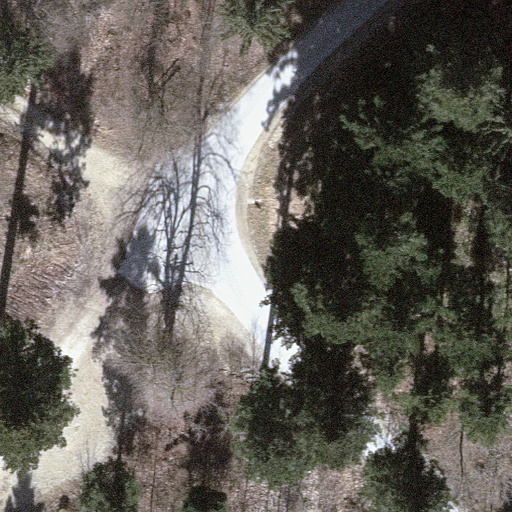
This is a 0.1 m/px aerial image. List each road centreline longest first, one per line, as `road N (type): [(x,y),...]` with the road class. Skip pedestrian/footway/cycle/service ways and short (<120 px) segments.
road 1 (tertiary): [(440,511),(256,307),(199,221),(210,167),(273,92),(370,0)]
road 2 (track): [(0,104),(199,221),(0,492)]
